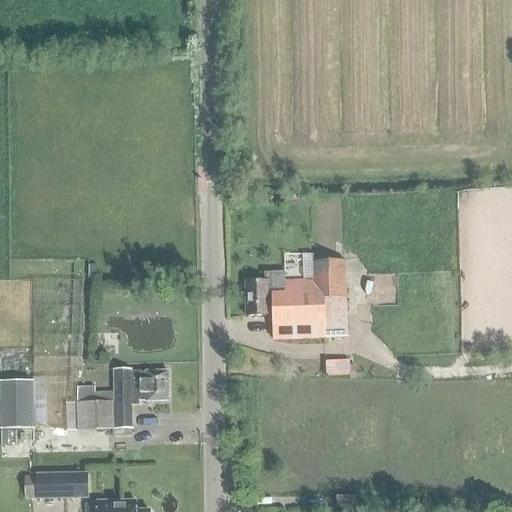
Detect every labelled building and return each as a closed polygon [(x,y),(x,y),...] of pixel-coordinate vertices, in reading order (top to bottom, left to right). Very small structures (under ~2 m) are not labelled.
[(273,319),(273,341),(345,340),(343,264),(312,265),(312,285),(285,285),(284,276),(264,276),(264,285),(244,285),(245,319),(273,319)] [(325,362),(326,377),(350,376),(349,361),(325,362)] [(77,404),(66,405),(67,432),(78,432),(112,431),(132,431),(131,403),(168,402),(167,373),(132,374),(132,370),(114,371),(115,393),(95,393),(95,388),(77,388),(77,404)] [(0,382),(0,394),(1,431),(33,430),(32,382),(0,382)] [(87,475),(37,476),(37,477),(37,500),(87,499),(87,475)] [(336,497),(336,510),(363,510),(363,497),(336,497)] [(149,511),(135,511),(135,502),(97,502),(97,511),(149,511)]
